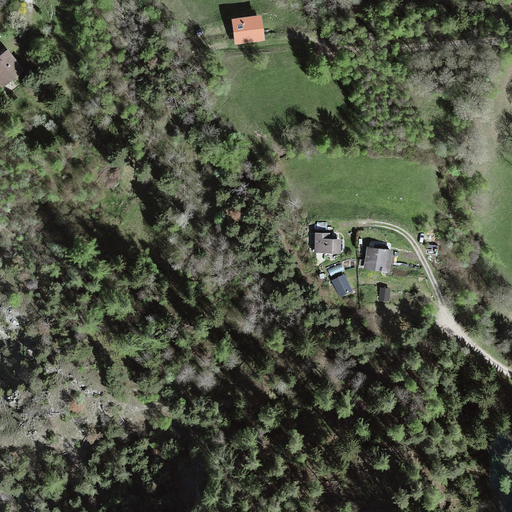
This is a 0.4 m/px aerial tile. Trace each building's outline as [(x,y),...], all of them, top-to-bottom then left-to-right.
[(263,38),(260,17),(233,20),(236,41),(263,38)] [(8,52),(0,58),(0,91),(24,73),(8,52)] [(329,234),(313,234),(313,254),(339,253),(338,240),(329,241),(329,234)] [(390,250),(364,249),(363,271),(388,273),(390,250)] [(344,276),(333,282),(341,296),(352,290),(344,276)]
